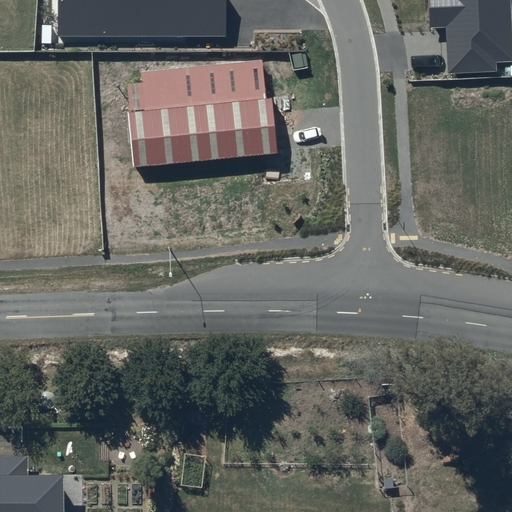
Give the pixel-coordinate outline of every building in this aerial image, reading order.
[(57,0),(58,35),(225,36),(225,0),(57,0)] [(511,32),(510,0),(428,0),(430,28),(446,27),(448,73),(496,70),(496,61),(511,59),(511,32)] [(126,119),(131,173),(274,160),(269,106),(262,106),(259,66),(140,77),(143,117),(126,119)] [(241,185),(202,186),(203,223),(241,223),(241,185)] [(0,511),(65,511),(65,472),(28,473),(28,456),(0,456),(0,511)]
